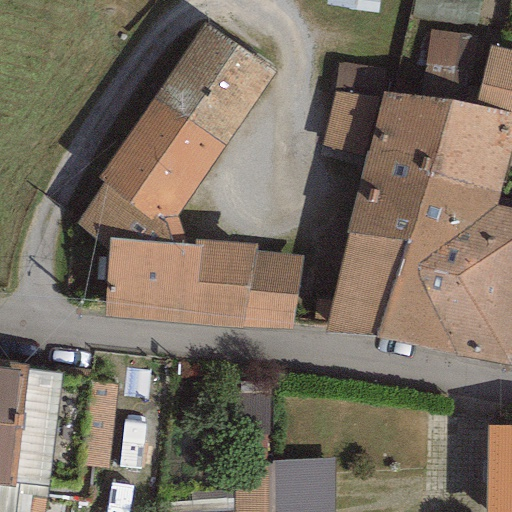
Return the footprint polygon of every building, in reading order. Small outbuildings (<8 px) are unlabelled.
[(475,75),(477,25),(428,23),(426,73),(475,75)] [(75,226),(108,246),(186,252),(176,222),(271,85),(204,35),(75,226)] [(511,56),(490,51),(474,113),(511,117),(511,56)] [(511,117),(474,113),(380,100),(324,340),(507,376),(511,364),(511,212),(500,209),(511,147),(511,117)] [(186,252),(108,246),(102,322),(292,338),(299,261),(186,252)] [(0,511),(42,511),(59,384),(0,376),(0,511)] [(511,511),(511,447),(497,448),(496,511),(511,511)] [(232,504),(156,508),(156,511),(331,511),(331,461),(236,467),(232,504)]
